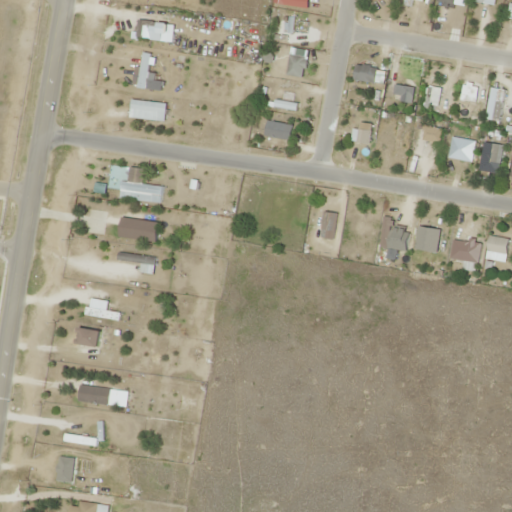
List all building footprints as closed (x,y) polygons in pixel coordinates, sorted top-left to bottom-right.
[(145,34),(162,37),(164,25),(147,22),(145,34)] [(156,70),(134,65),(131,77),(154,82),(156,70)] [(127,109),(158,112),(159,103),(128,100),(127,109)] [(131,197),(131,182),(112,181),(112,196),(131,197)] [(124,215),(108,212),(105,238),(121,240),(124,215)] [(100,331),(82,330),(81,344),(98,346),(100,331)] [(111,388),(80,386),(79,403),(110,405),(111,388)]
